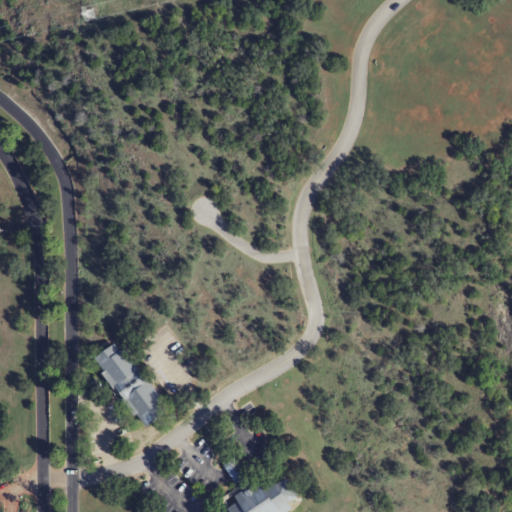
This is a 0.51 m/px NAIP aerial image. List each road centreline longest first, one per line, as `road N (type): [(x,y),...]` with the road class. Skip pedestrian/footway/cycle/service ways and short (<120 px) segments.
road 1 (residential): [(72,477),(146,458),(302,348),(314,316),(300,255),(305,198),(352,122),(364,41),(396,0)]
road 2 (tertiary): [(72,511),(65,186),(43,139),(0,96)]
road 3 (tertiary): [(0,148),(38,235),(42,511)]
